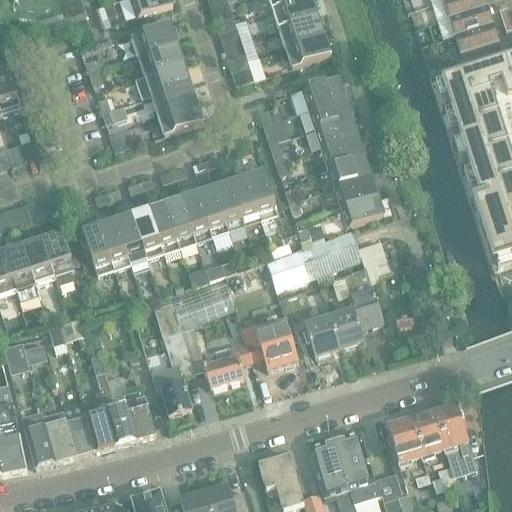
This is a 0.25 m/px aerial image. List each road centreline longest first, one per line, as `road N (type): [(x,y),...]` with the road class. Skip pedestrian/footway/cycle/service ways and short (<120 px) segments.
road 1 (residential): [(511,353),(170,460),(0,500)]
road 2 (residential): [(80,173),(99,181),(231,138),(187,0)]
road 3 (residential): [(80,173),(42,50)]
